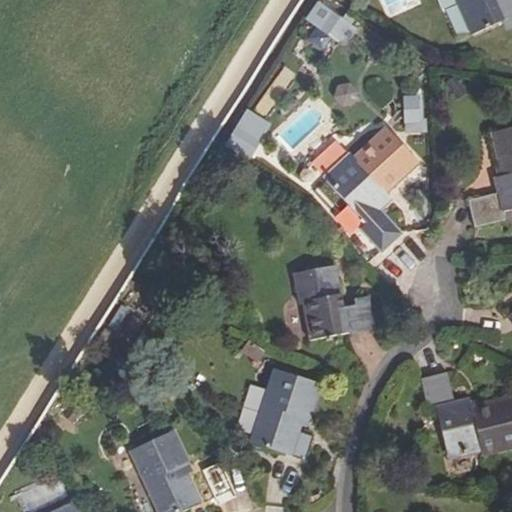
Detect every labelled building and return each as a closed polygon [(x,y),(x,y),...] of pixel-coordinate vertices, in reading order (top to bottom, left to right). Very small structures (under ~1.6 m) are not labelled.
[(511,0),(456,0),(473,37),(511,18),(511,0)] [(313,3),(304,20),(346,41),(355,23),(313,3)] [(402,95),(403,133),(422,132),(421,95),(402,95)] [(249,160),(270,123),(243,108),(223,145),(249,160)] [(360,230),(382,252),(400,235),(380,211),(391,201),(383,192),(393,182),(397,186),(418,166),(384,130),(351,160),(348,156),(323,179),(365,225),(360,230)] [(503,214),(511,211),(511,130),(493,135),(499,164),(503,163),(506,176),(495,179),(498,194),(469,201),(476,227),(505,220),(503,214)] [(335,267),(293,275),(298,306),(303,305),(310,342),(373,330),(366,298),(354,301),(355,307),(343,309),(335,267)] [(320,387),(273,371),(250,444),(291,457),(301,428),(299,427),(303,417),(310,418),(320,387)] [(447,374),(421,380),(428,409),(436,408),(447,454),(480,447),(483,456),(511,448),(511,398),(484,405),(484,410),(474,412),(471,400),(454,403),(447,374)] [(155,511),(183,511),(201,504),(187,475),(185,476),(182,468),(189,464),(174,432),(129,453),(155,511)] [(59,476),(15,494),(22,511),(37,511),(68,499),(59,476)]
